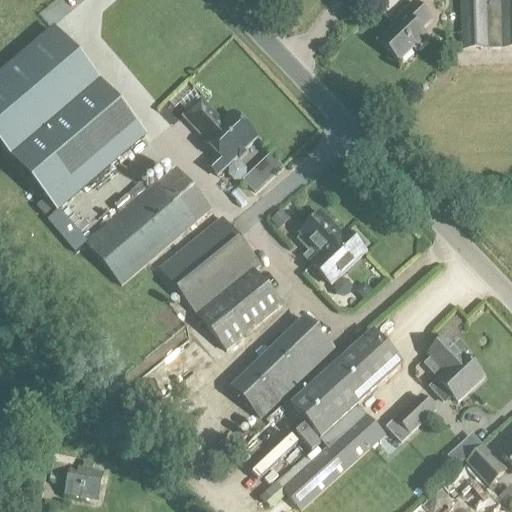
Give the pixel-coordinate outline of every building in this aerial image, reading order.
[(511,0),(460,0),(463,51),(511,49),(511,0)] [(415,54),(429,41),(422,33),(433,22),(414,3),(389,27),(393,31),(379,44),(399,64),(413,51),(415,54)] [(54,27),(0,72),(0,143),(59,212),(148,136),(54,27)] [(181,119),(203,142),(202,142),(217,158),(206,167),(217,178),(256,141),(231,115),(222,123),(200,100),(181,119)] [(260,171),(245,187),(255,197),(270,182),(260,171)] [(156,186),(85,244),(122,288),(210,212),(175,172),(157,187),(156,186)] [(304,260),(311,267),(341,238),(321,217),(300,236),(302,238),(298,242),(309,255),(304,260)] [(197,319),(254,274),(260,269),(221,221),(159,272),(197,319)] [(341,238),(311,267),(330,288),(364,255),(361,251),(365,247),(353,234),(348,238),(345,235),(341,238)] [(282,309),(254,274),(197,319),(226,354),(282,309)] [(305,323),(233,392),(261,421),(332,352),(305,323)] [(400,370),(370,336),(291,408),(302,420),(255,462),(271,480),(319,439),(330,451),(282,492),(299,511),(302,511),(384,438),(357,409),(400,370)] [(468,354),(459,344),(453,350),(445,341),(428,358),(433,363),(426,369),(435,378),(442,372),(445,376),(430,390),(442,404),(450,397),(457,405),(483,380),(463,359),(468,354)] [(420,399),(388,429),(402,444),(434,414),(420,399)] [(472,437),(447,460),(457,471),(482,448),(472,437)] [(511,443),(498,457),(511,471),(511,443)] [(482,451),(467,465),(489,488),(505,474),(482,451)] [(56,473),(59,456),(47,454),(44,471),(56,473)] [(117,476),(60,464),(54,495),(74,500),(75,498),(81,499),(80,504),(92,506),(93,503),(111,507),(117,476)] [(443,472),(428,486),(453,511),(468,498),(443,472)] [(511,491),(509,489),(498,499),(509,511),(510,511),(511,510),(511,491)]
